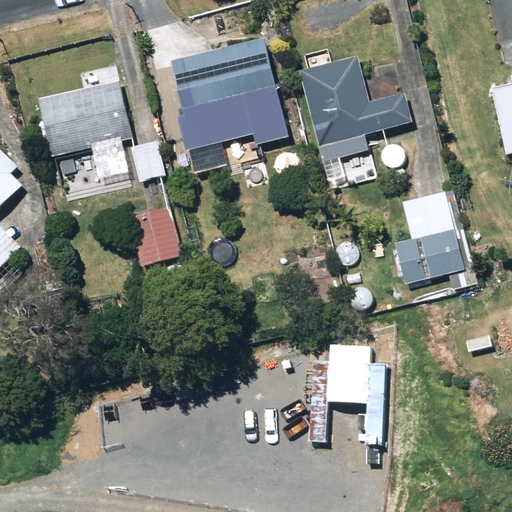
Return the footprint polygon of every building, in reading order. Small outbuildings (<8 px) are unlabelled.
[(295,30),(321,19),(314,1),(287,12),(295,30)] [(188,67),(207,145),(241,137),(263,162),(294,155),(287,126),(288,126),(269,47),(188,67)] [(324,155),(417,130),(409,99),(375,109),(362,62),(303,78),(324,155)] [(57,164),(137,146),(124,87),(43,106),(57,164)] [(511,161),(511,94),(498,98),(511,161)] [(136,155),(143,189),(170,183),(161,149),(136,155)] [(0,152),(0,287),(10,297),(27,281),(13,267),(29,251),(0,221),(0,219),(26,194),(15,182),(22,175),(0,152)] [(112,165),(108,178),(118,187),(130,184),(134,170),(124,161),(112,165)] [(451,198),(407,210),(417,247),(400,251),(411,292),(454,281),(457,293),(479,288),(475,274),(470,275),(451,198)] [(132,216),(146,274),(186,263),(172,206),(132,216)] [(304,229),(309,257),(326,254),(320,226),(304,229)] [(35,251),(49,309),(70,304),(56,246),(35,251)] [(333,282),(337,298),(349,296),(345,280),(333,282)] [(119,337),(101,342),(105,355),(123,349),(119,337)]
